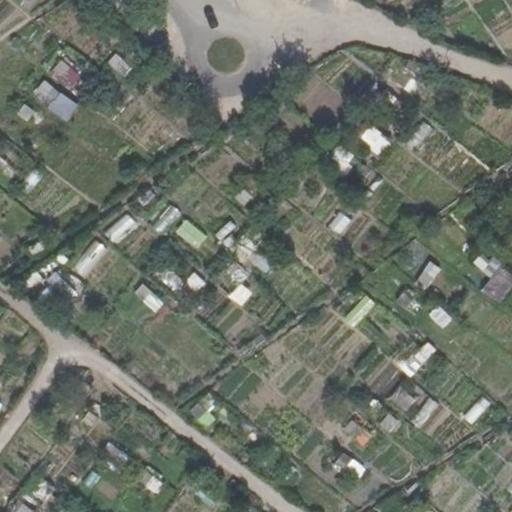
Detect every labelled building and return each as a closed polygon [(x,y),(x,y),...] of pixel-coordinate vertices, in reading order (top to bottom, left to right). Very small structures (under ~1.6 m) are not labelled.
[(51,71),(71,90),(84,76),(65,58),(51,71)] [(69,121),(78,102),(58,93),(49,112),(69,121)] [(338,147),(330,164),(349,174),(357,157),(338,147)] [(172,206),(151,224),(160,235),(181,216),(172,206)] [(388,260),(377,271),(392,287),(403,276),(388,260)] [(403,293),(391,310),(405,319),(417,302),(403,293)] [(506,345),(511,333),(511,319),(490,309),(479,333),(506,345)] [(390,402),(410,412),(417,398),(398,388),(390,402)] [(421,428),(438,405),(428,397),(411,421),(421,428)] [(146,468),(136,481),(155,494),(164,481),(146,468)]
